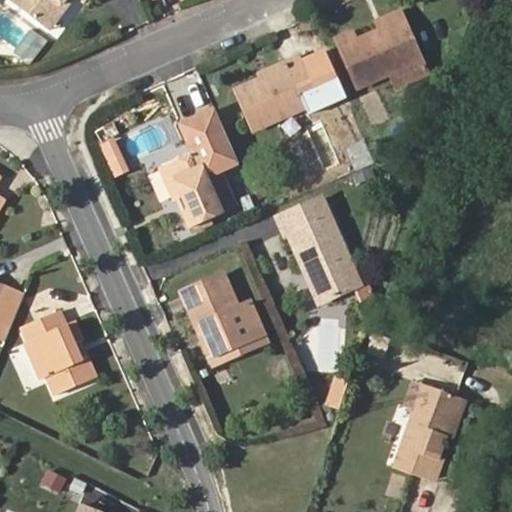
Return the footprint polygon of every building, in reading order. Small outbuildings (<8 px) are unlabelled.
[(11,0),(41,22),(57,0),(60,3),(62,0),(11,0)] [(81,0),(85,3),(86,0),(62,0),(60,3),(57,0),(41,22),(50,28),(71,0),(81,0)] [(375,24),(379,34),(404,23),(400,13),(375,24)] [(404,23),(379,34),(357,43),(352,34),(336,40),(359,92),(422,64),(404,23)] [(285,71),(260,82),(232,95),(250,135),(303,112),(297,98),(313,91),(299,63),(284,70),(285,71)] [(258,76),(260,82),(285,71),(284,70),(281,65),(258,76)] [(110,129),(96,135),(101,147),(115,141),(110,129)] [(178,180),(166,185),(175,205),(183,201),(190,214),(184,222),(189,233),(237,211),(204,142),(188,149),(192,158),(172,166),(178,180)] [(159,172),(166,185),(178,180),(172,166),(159,172)] [(358,289),(321,202),(274,223),(282,240),(286,238),(317,306),(358,289)] [(214,357),(259,337),(245,305),(234,310),(219,276),(180,295),(194,327),(195,329),(200,328),(214,357)] [(31,339),(26,342),(22,343),(38,380),(44,378),(53,397),(94,378),(86,361),(81,363),(74,349),(79,347),(82,346),(72,325),(62,330),(55,313),(25,326),(31,339)] [(19,329),(26,342),(31,339),(25,326),(19,329)] [(263,347),(259,337),(214,357),(200,328),(195,329),(212,369),(263,347)] [(384,358),(389,340),(374,335),(368,352),(384,358)] [(86,361),(79,347),(74,349),(81,363),(86,361)] [(342,410),(352,379),(338,375),(328,405),(342,410)] [(444,439),(452,414),(458,416),(464,399),(421,385),(393,469),(429,481),(437,458),(444,439)] [(449,440),(458,416),(452,414),(444,439),(449,440)] [(434,483),(441,460),(437,458),(429,481),(434,483)] [(46,470),(42,486),(64,491),(68,475),(46,470)]
